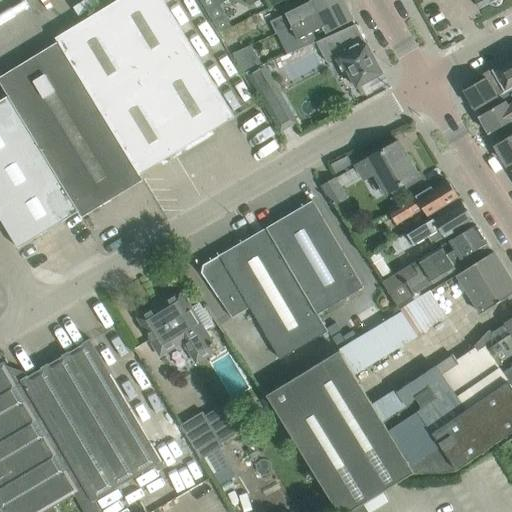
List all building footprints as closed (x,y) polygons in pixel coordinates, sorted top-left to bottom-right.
[(163,0),(118,0),(104,9),(145,77),(172,62),(169,57),(179,51),(183,33),(184,33),(163,0)] [(226,0),(200,0),(206,10),(220,4),(226,0)] [(344,0),(310,0),(311,1),(271,22),(277,33),(292,25),(292,26),(344,0)] [(354,20),(344,0),(292,26),(299,39),(324,26),(327,33),(354,20)] [(475,0),(481,9),(497,0),(475,0)] [(231,26),(220,4),(206,10),(220,33),(259,13),(231,26)] [(145,77),(104,9),(56,38),(58,42),(59,42),(98,106),(137,83),(145,77)] [(383,74),(356,24),(339,34),(319,44),(329,64),(337,61),(342,71),(347,69),(357,88),(383,74)] [(59,42),(58,42),(0,77),(0,81),(9,96),(55,171),(115,134),(98,106),(59,42)] [(250,45),(239,50),(232,53),(245,73),(263,65),(250,45)] [(169,57),(172,62),(175,66),(184,60),(179,51),(169,57)] [(511,58),(493,70),(492,69),(467,83),(470,88),(465,91),(475,109),(511,87),(511,58)] [(145,77),(137,83),(98,106),(115,134),(140,175),(235,117),(203,64),(202,65),(184,60),(175,66),(172,62),(145,77)] [(511,91),(478,113),(492,140),(511,128),(511,91)] [(79,211),(55,171),(9,96),(0,101),(0,217),(19,248),(79,211)] [(511,128),(492,140),(508,165),(511,163),(511,128)] [(140,175),(115,134),(55,171),(79,211),(83,217),(143,180),(140,175)] [(400,142),(357,166),(364,178),(375,172),(387,193),(402,184),(419,175),(418,174),(417,175),(405,153),(403,154),(398,144),(400,143),(400,142)] [(347,198),(336,179),(323,186),(334,205),(347,198)] [(458,197),(449,182),(435,191),(432,187),(389,212),(397,224),(423,208),(428,216),(442,207),(458,197)] [(204,265),(202,272),(232,317),(250,307),(280,359),(328,331),(326,328),(317,314),(363,287),(313,201),(204,265)] [(473,220),(461,202),(429,221),(392,244),(398,254),(428,236),(433,244),(456,231),(473,220)] [(475,225),(383,281),(399,309),(400,308),(415,299),(413,296),(490,248),(490,247),(491,247),(489,243),(488,243),(476,225),(475,225)] [(511,280),(494,253),(458,277),(481,314),(511,294),(511,280)] [(138,318),(151,338),(157,348),(156,348),(160,355),(164,353),(163,352),(182,341),(185,346),(184,346),(194,363),(217,349),(181,291),(156,306),(156,307),(138,318)] [(511,319),(492,333),(489,330),(474,346),(480,352),(460,365),(452,357),(399,393),(406,404),(382,420),(340,351),(267,396),(338,511),(350,511),(413,473),(454,472),(511,432),(511,319)] [(336,323),(326,328),(328,331),(331,337),(341,331),(336,323)] [(352,331),(342,337),(345,343),(347,346),(358,340),(352,331)] [(337,348),(345,343),(342,337),(339,333),(332,338),(337,348)] [(102,511),(95,500),(162,461),(90,340),(13,385),(3,368),(0,369),(0,505),(3,511),(102,511)] [(203,411),(198,415),(180,425),(201,459),(224,446),(203,411)] [(304,499),(300,501),(305,511),(332,511),(323,490),(312,495),(310,492),(303,496),(304,499)] [(233,511),(224,493),(202,504),(205,511),(233,511)]
